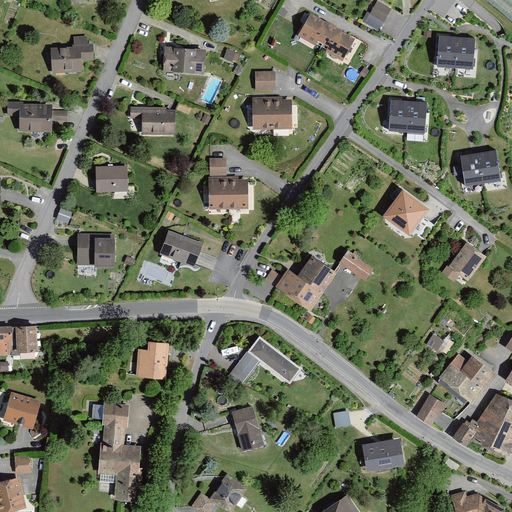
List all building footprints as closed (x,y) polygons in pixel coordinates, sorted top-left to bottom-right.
[(380,10),(373,6),(363,25),(380,34),(392,10),(383,5),(380,10)] [(308,16),(296,38),(312,47),(314,42),(326,48),(323,53),(341,63),(353,41),(308,16)] [(485,35),(442,34),(442,69),(485,69),(485,35)] [(72,48),(49,50),(51,74),(80,72),(79,62),(92,61),(91,47),(86,47),(85,36),(71,37),(72,48)] [(203,76),(205,52),(163,49),(161,73),(203,76)] [(239,56),(223,49),(219,59),(232,65),(234,61),(237,62),(239,56)] [(273,73),(253,73),(253,92),(274,92),(273,73)] [(437,96),(394,94),(392,128),(439,130),(437,96)] [(278,98),(251,98),(251,131),(291,131),(291,102),(278,102),(278,98)] [(50,104),(6,104),(6,118),(17,118),(17,132),(50,132),(50,122),(66,122),(66,113),(50,113),(50,104)] [(140,137),(173,138),(174,113),(164,113),(164,109),(129,109),(129,120),(140,120),(140,137)] [(207,116),(200,112),(195,122),(202,126),(207,116)] [(506,149),(463,153),(468,185),(511,180),(506,149)] [(247,209),(247,181),(236,181),(235,178),(225,178),(224,160),(207,160),(208,210),(247,209)] [(125,167),(94,167),(95,193),(125,193),(125,167)] [(384,215),(411,235),(432,207),(404,187),(384,215)] [(174,216),(167,213),(164,219),(171,222),(174,216)] [(201,245),(167,232),(158,255),(192,268),(201,245)] [(114,235),(76,235),(76,267),(96,267),(96,264),(114,264),(114,235)] [(482,257),(464,244),(446,268),(445,267),(440,273),(452,282),(457,275),(465,281),(482,257)] [(345,251),(336,264),(362,281),(370,268),(345,251)] [(306,312),(333,274),(308,256),(293,277),(284,271),(280,276),(271,270),(262,282),(306,312)] [(33,327),(12,329),(14,357),(35,355),(33,327)] [(10,328),(0,328),(0,358),(12,358),(10,328)] [(511,335),(503,350),(511,355),(511,369),(504,383),(511,388),(511,335)] [(433,337),(426,347),(435,354),(437,351),(445,357),(453,346),(444,340),(442,343),(433,337)] [(300,370),(256,339),(227,378),(242,388),(258,366),(288,387),(300,370)] [(143,351),(134,351),(132,380),(162,383),(165,346),(144,344),(143,351)] [(466,365),(456,357),(436,380),(467,405),(492,375),(471,359),(466,365)] [(40,403),(9,394),(1,422),(31,431),(40,403)] [(511,403),(494,395),(474,425),(470,422),(468,426),(465,424),(463,427),(460,426),(450,440),(463,449),(468,442),(506,458),(511,446),(511,403)] [(414,418),(429,427),(443,406),(428,396),(414,418)] [(126,408),(102,406),(100,428),(102,428),(101,448),(98,448),(95,476),(115,477),(113,501),(129,503),(131,481),(141,482),(142,469),(137,469),(139,447),(122,446),(126,408)] [(250,407),(229,412),(239,453),(261,448),(250,407)] [(348,411),(334,413),(337,427),(350,425),(348,411)] [(381,443),(364,446),(369,472),(404,465),(400,439),(381,443)] [(28,458),(13,458),(12,474),(28,474),(28,458)] [(199,492),(188,508),(193,511),(210,511),(215,506),(224,511),(230,511),(246,490),(224,475),(208,498),(199,492)] [(17,479),(0,482),(0,511),(13,511),(24,510),(17,479)] [(462,490),(449,494),(454,511),(500,511),(502,510),(474,495),(464,498),(462,490)] [(356,511),(346,497),(321,511),(356,511)]
